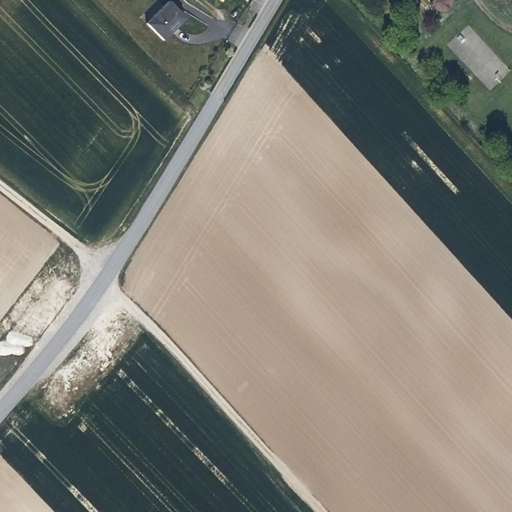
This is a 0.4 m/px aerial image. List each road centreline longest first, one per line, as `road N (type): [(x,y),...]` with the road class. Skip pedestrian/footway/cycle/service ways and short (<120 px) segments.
road 1 (tertiary): [(0,413),(109,271),(274,0)]
road 2 (track): [(0,182),(109,271),(323,511)]
